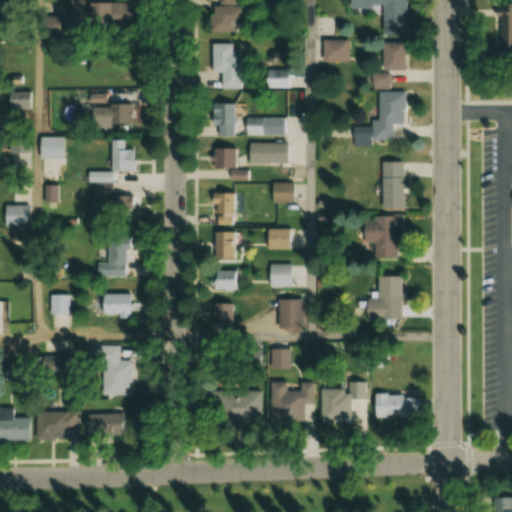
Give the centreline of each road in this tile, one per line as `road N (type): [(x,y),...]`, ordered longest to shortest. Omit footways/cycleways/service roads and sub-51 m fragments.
road 1 (residential): [(447,511),(447,0)]
road 2 (residential): [(178,0),(177,469)]
road 3 (residential): [(511,460),(177,469)]
road 4 (residential): [(0,474),(177,469)]
